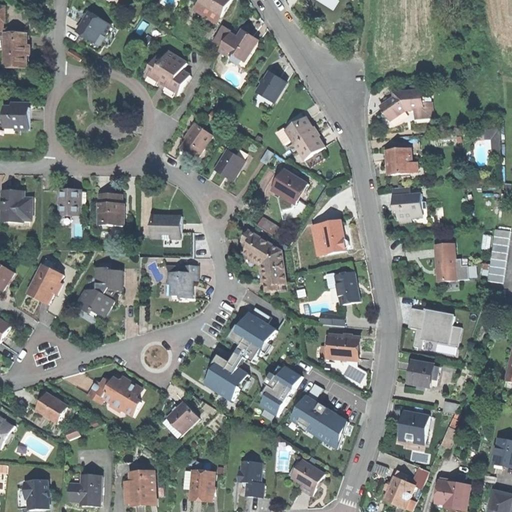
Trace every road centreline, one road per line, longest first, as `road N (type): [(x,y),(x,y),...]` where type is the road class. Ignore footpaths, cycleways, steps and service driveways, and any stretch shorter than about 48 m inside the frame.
road 1 (residential): [(343,511),(378,411),(386,306),(350,138),(268,0)]
road 2 (residential): [(144,156),(196,194),(215,241),(220,305),(205,324),(181,333),(0,384)]
road 3 (residential): [(144,156),(151,118),(125,80),(86,78),(51,99)]
